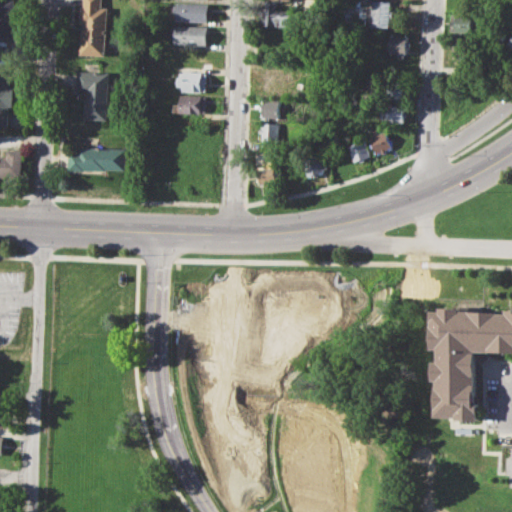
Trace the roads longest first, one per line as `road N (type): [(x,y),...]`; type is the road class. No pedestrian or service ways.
road 1 (residential): [(50,0),(34,511)]
road 2 (secondary): [(159,233),(295,230),(374,214),(441,192),(511,152)]
road 3 (residential): [(241,0),(232,235)]
road 4 (residential): [(295,230),(358,242),(511,249)]
road 5 (secondary): [(0,226),(159,233)]
road 6 (residential): [(433,0),(430,155)]
